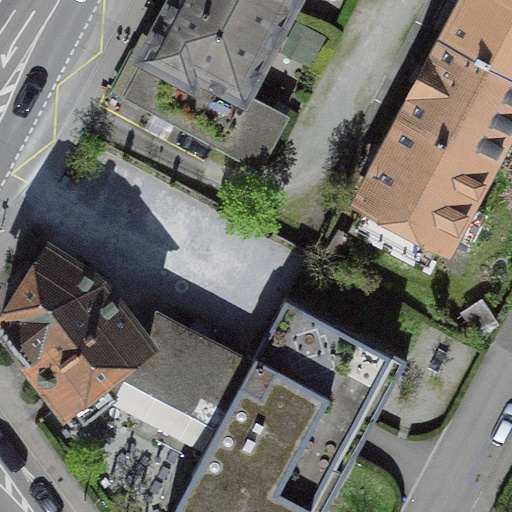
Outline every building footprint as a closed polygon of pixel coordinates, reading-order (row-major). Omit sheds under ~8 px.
[(286,115),(245,93),(287,12),(264,0),(171,0),(160,22),(149,42),(122,93),(258,166),(286,115)] [(264,0),(287,12),(293,0),(264,0)] [(511,0),(462,0),(444,34),(511,70),(511,0)] [(402,114),(492,162),(506,135),(511,137),(511,70),(444,34),(423,74),(402,114)] [(492,162),(402,114),(380,155),(358,197),(366,201),(353,225),(428,264),(440,240),(448,244),(454,233),(470,241),(485,214),(469,205),(492,162)] [(250,361),(157,312),(149,328),(144,333),(122,304),(101,275),(49,242),(0,318),(0,320),(31,362),(64,404),(70,400),(85,420),(113,398),(204,449),(250,361)] [(204,449),(170,511),(325,511),(365,436),(406,360),(285,295),(250,361),(204,449)]
